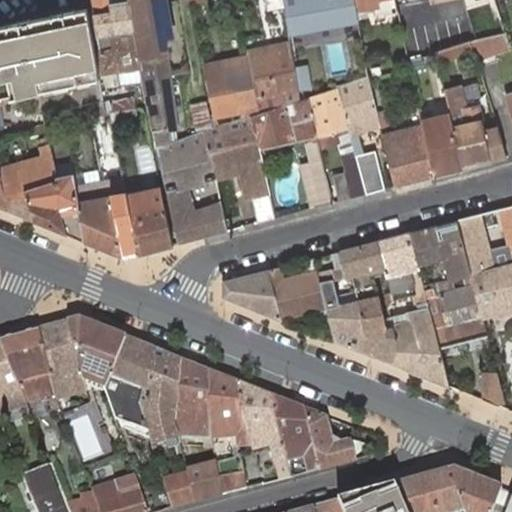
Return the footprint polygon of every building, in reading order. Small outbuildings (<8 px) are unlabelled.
[(109,0),(92,0),(93,7),(98,37),(113,35),(135,32),(131,13),(131,10),(130,4),(130,2),(115,4),(116,9),(111,9),(109,0)] [(167,6),(165,0),(129,0),(130,2),(130,4),(131,10),(131,13),(135,32),(141,67),(144,80),(170,75),(165,41),(159,8),(167,6)] [(283,0),(266,0),(268,9),(284,7),(283,0)] [(355,0),(356,7),(358,18),(368,17),(366,2),(373,1),(375,16),(398,13),(395,0),(355,0)] [(495,0),(462,0),(465,10),(495,0)] [(173,40),(167,6),(159,8),(165,41),(173,40)] [(104,100),(88,8),(0,26),(0,81),(8,79),(12,98),(38,91),(43,114),(63,109),(83,104),(104,100)] [(135,32),(113,35),(116,50),(101,52),(104,72),(141,67),(135,32)] [(476,41),(471,42),(471,43),(475,53),(480,66),(498,60),(495,54),(511,49),(506,33),(476,41)] [(248,56),(261,112),(284,105),(301,99),(296,70),(290,42),(273,46),(274,50),(248,56)] [(471,43),(440,52),(443,61),(475,53),(471,43)] [(273,46),(248,51),(248,56),(274,50),(273,46)] [(251,115),(261,112),(248,56),(223,61),(208,64),(212,85),(218,115),(243,111),(245,118),(251,115)] [(381,67),(372,69),(373,75),(382,74),(381,67)] [(170,75),(144,80),(149,106),(156,148),(158,147),(169,143),(166,130),(176,128),(170,75)] [(379,120),(368,77),(349,84),(339,88),(349,126),(355,152),(356,153),(363,151),(358,134),(381,125),(379,120)] [(463,87),(446,91),(451,115),(464,170),(492,162),(507,158),(498,129),(485,133),(479,106),(468,109),(463,87)] [(339,88),(308,97),(317,133),(320,133),(324,146),(338,142),(334,129),(349,126),(339,88)] [(135,97),(104,103),(106,113),(111,112),(136,108),(135,97)] [(284,105),(261,112),(251,115),(259,146),(311,135),(313,141),(318,140),(317,133),(308,97),(301,99),(284,105)] [(104,100),(83,104),(86,118),(106,113),(104,103),(104,100)] [(205,130),(213,128),(208,101),(192,104),(198,133),(205,130)] [(63,109),(65,122),(86,118),(83,104),(63,109)] [(428,105),(419,107),(422,123),(423,127),(435,177),(464,170),(451,115),(431,120),(428,105)] [(259,146),(251,115),(245,118),(227,123),(213,128),(205,130),(214,171),(240,166),(248,199),(253,197),(259,223),(275,219),(266,178),(264,169),(262,161),(259,146)] [(387,118),(379,120),(381,125),(383,136),(396,187),(435,177),(423,127),(391,135),(387,118)] [(169,143),(158,147),(167,190),(179,244),(228,231),(222,204),(193,211),(187,185),(206,181),(216,179),(214,171),(205,130),(198,133),(169,143)] [(316,208),(334,203),(318,140),(313,141),(308,142),(313,162),(305,165),(316,208)] [(0,173),(0,178),(9,210),(36,221),(26,190),(57,179),(57,176),(55,166),(50,145),(39,148),(43,161),(0,173)] [(367,195),(386,190),(376,151),(357,156),(367,195)] [(357,156),(356,153),(355,152),(342,155),(346,173),(354,198),(367,195),(357,156)] [(72,163),(55,166),(57,176),(74,172),(72,163)] [(74,175),(76,186),(106,180),(103,170),(74,175)] [(74,175),(74,172),(57,176),(57,179),(26,190),(36,221),(85,240),(76,186),(74,175)] [(340,202),(354,198),(346,173),(333,176),(340,202)] [(0,206),(9,210),(0,178),(0,206)] [(110,179),(106,180),(76,186),(85,240),(121,255),(112,195),(110,179)] [(140,254),(173,245),(161,187),(153,189),(153,191),(127,196),(140,254)] [(127,196),(126,192),(112,195),(121,255),(127,257),(140,254),(127,196)] [(472,274),(472,276),(483,316),(511,308),(511,205),(500,209),(511,253),(511,264),(493,270),(478,215),(458,220),(472,274)] [(411,232),(379,240),(385,267),(387,273),(392,293),(409,289),(405,273),(413,271),(415,277),(422,275),(420,269),(418,263),(411,232)] [(379,240),(342,250),(345,266),(333,270),(319,274),(322,283),(336,279),(353,275),(385,267),(379,240)] [(304,260),(307,274),(319,271),(316,257),(304,260)] [(278,267),(270,269),(281,316),(327,305),(324,293),(322,283),(319,274),(319,271),(307,274),(283,280),(279,266),(278,267)] [(385,267),(353,275),(358,294),(360,302),(373,354),(403,366),(394,327),(387,328),(380,297),(368,300),(363,279),(387,273),(385,267)] [(281,316),(270,269),(225,280),(224,295),(282,319),(281,316)] [(426,291),(428,301),(439,346),(488,334),(483,316),(472,276),(472,274),(464,276),(468,289),(435,297),(433,289),(426,291)] [(327,305),(336,340),(373,354),(360,302),(342,306),(340,298),(336,279),(322,283),(324,293),(327,305)] [(394,301),(392,293),(385,295),(390,310),(394,301)] [(360,302),(358,294),(340,298),(342,306),(360,302)] [(394,327),(403,366),(450,385),(439,346),(428,301),(418,304),(420,312),(410,314),(412,323),(394,327)] [(80,318),(68,321),(84,377),(107,386),(126,336),(80,318)] [(68,321),(39,329),(55,386),(56,392),(59,400),(65,398),(88,392),(84,377),(68,321)] [(39,329),(0,339),(0,340),(20,387),(23,396),(26,401),(56,392),(55,386),(39,329)] [(105,389),(119,426),(151,438),(141,405),(153,347),(126,336),(107,386),(105,389)] [(0,340),(0,420),(0,421),(29,409),(26,401),(23,396),(20,387),(0,340)] [(181,358),(153,347),(141,405),(151,438),(153,444),(175,438),(179,437),(175,422),(176,413),(181,358)] [(208,369),(181,358),(176,413),(175,422),(179,437),(212,437),(208,369)] [(236,380),(208,369),(212,437),(214,446),(240,444),(252,443),(236,380)] [(483,384),(484,399),(499,405),(507,403),(501,384),(498,372),(483,372),(483,384)] [(277,463),(287,459),(270,394),(236,380),(252,443),(253,445),(258,444),(259,448),(273,444),(277,463)] [(305,455),(309,472),(321,469),(305,407),(270,394),(287,459),(305,455)] [(305,407),(321,469),(355,459),(349,439),(341,442),(340,441),(334,437),(333,437),(327,416),(305,407)] [(218,463),(223,495),(248,488),(242,457),(240,451),(216,458),(218,463)] [(187,472),(196,503),(223,495),(218,463),(187,472)] [(22,473),(38,511),(63,511),(44,466),(22,473)] [(492,511),(503,487),(455,468),(449,470),(466,511),(465,511),(492,511)] [(462,511),(466,511),(449,470),(396,484),(407,511),(462,511)] [(163,478),(172,509),(196,503),(187,472),(163,478)] [(96,502),(99,511),(148,511),(143,494),(136,475),(118,482),(99,488),(103,499),(96,502)] [(407,511),(396,484),(338,500),(343,511),(407,511)] [(70,508),(72,511),(99,511),(96,502),(95,499),(70,508)] [(343,511),(338,500),(314,507),(315,511),(343,511)]
